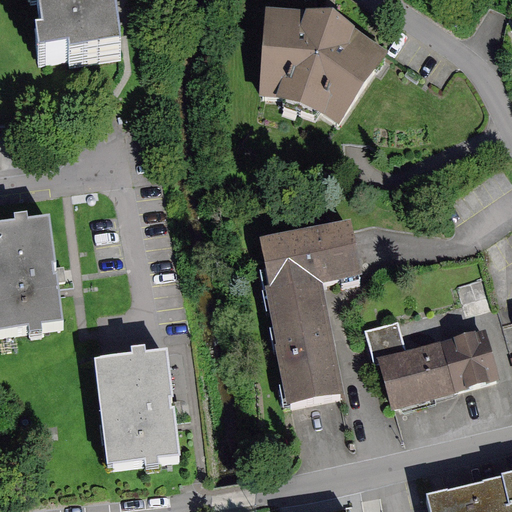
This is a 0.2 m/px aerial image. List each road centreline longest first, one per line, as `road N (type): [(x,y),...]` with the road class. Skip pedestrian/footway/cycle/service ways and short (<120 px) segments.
road 1 (residential): [(144,511),(265,496),(511,441)]
road 2 (residential): [(377,0),(472,66),(511,134)]
